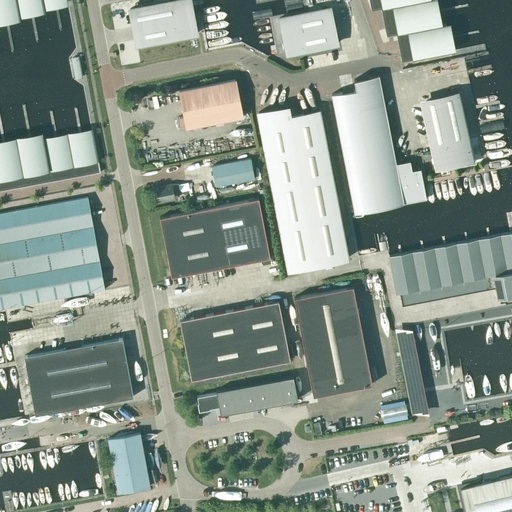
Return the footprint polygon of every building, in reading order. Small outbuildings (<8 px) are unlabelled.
[(44,8),(43,5),(68,1),(67,0),(0,0),(0,19),(19,16),(19,13),(44,8)] [(184,0),(175,0),(130,9),(133,27),(138,26),(141,44),(196,33),(193,15),(188,16),(184,0)] [(368,0),(371,10),(381,8),(386,36),(396,34),(401,61),(451,52),(445,24),(437,25),(432,0),(368,0)] [(288,35),(292,52),(337,43),(333,25),(330,25),(327,8),(280,17),(283,36),(288,35)] [(355,89),(331,94),(355,213),(425,199),(420,168),(411,170),(410,160),(396,163),(379,74),(353,79),(355,89)] [(235,79),(179,90),(186,127),(215,122),(216,125),(223,124),(222,120),(242,116),(235,79)] [(439,97),(439,99),(422,103),(435,168),(454,164),(453,159),(471,155),(457,93),(439,97)] [(290,116),(288,106),(258,112),(288,269),(347,258),(319,110),(290,116)] [(0,190),(100,172),(92,132),(44,141),(43,136),(0,143),(0,190)] [(250,158),(211,166),(215,186),(254,178),(250,158)] [(178,183),(154,188),(156,201),(174,197),(173,190),(179,189),(178,183)] [(0,212),(0,308),(104,289),(87,196),(0,212)] [(258,197),(159,217),(171,276),(270,257),(258,197)] [(511,293),(511,240),(510,231),(389,255),(396,292),(399,292),(402,305),(495,286),(495,288),(500,287),(501,296),(511,293)] [(353,285),(294,297),(313,395),(372,384),(353,285)] [(179,319),(191,379),(290,359),(278,300),(179,319)] [(428,415),(414,331),(397,334),(412,417),(428,415)] [(24,355),(35,414),(133,396),(122,337),(24,355)] [(293,376),(216,390),(216,391),(216,392),(197,396),(198,402),(197,402),(199,410),(210,408),(210,407),(219,405),(219,406),(220,413),(297,399),(293,376)] [(384,422),(408,419),(406,401),(381,404),(384,422)] [(107,438),(117,491),(150,486),(140,432),(107,438)] [(511,511),(511,474),(460,487),(466,511),(511,511)]
